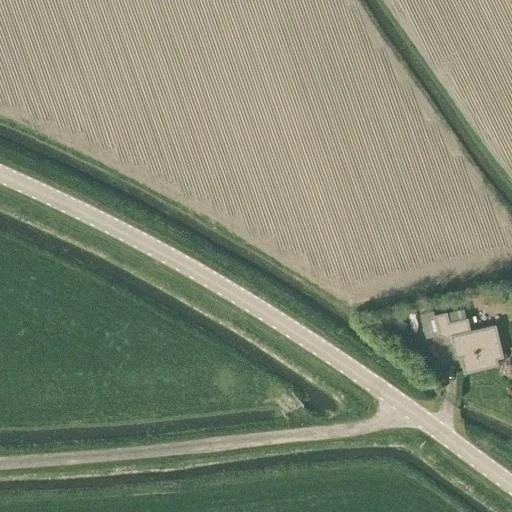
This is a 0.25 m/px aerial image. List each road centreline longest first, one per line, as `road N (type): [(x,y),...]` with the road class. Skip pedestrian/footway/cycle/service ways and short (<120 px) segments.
road 1 (tertiary): [(511,485),(171,257),(0,173)]
road 2 (track): [(408,409),(368,426),(0,463)]
